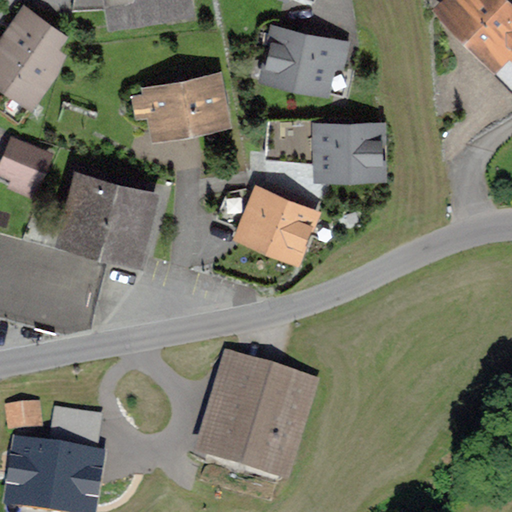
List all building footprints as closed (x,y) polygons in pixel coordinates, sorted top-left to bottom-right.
[(511,0),(449,0),(444,6),(511,74),(511,0)] [(0,60),(31,83),(59,44),(49,36),(57,24),(32,6),(0,47),(0,60)] [(327,72),(331,53),(345,56),(352,28),(331,24),(331,22),(317,18),(315,28),(280,20),(271,60),(327,72)] [(215,68),(156,79),(163,119),(223,108),(215,68)] [(382,157),(382,152),(389,152),(388,116),(386,113),(380,113),(380,116),(355,116),(355,108),(328,108),(328,117),(323,117),(324,158),(382,157)] [(37,171),(49,142),(17,129),(5,158),(37,171)] [(69,224),(139,243),(155,184),(85,165),(69,224)] [(262,181),(246,217),(299,239),(315,202),(262,181)] [(236,353),(211,435),(283,457),(308,374),(236,353)] [(11,395),(14,414),(41,411),(39,392),(11,395)] [(93,439),(97,414),(56,407),(51,438),(12,432),(0,505),(0,509),(18,511),(98,511),(109,449),(93,439)]
